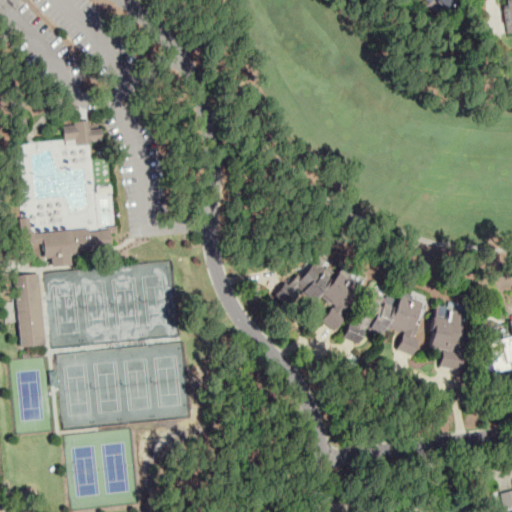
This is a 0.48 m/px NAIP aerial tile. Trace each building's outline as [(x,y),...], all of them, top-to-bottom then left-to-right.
[(430,0),(443,11),(452,0),(430,0)] [(505,34),(511,32),(511,0),(507,0),(508,6),(502,6),(505,34)] [(62,140),(74,140),(74,144),(101,143),(100,128),(88,129),(88,122),(61,123),(62,140)] [(105,161),(94,162),(96,183),(108,182),(105,161)] [(108,248),(106,228),(27,236),(28,246),(41,244),(43,261),(51,260),(52,269),(71,266),(70,252),(108,248)] [(360,284),(323,264),(307,294),(327,305),(318,321),(334,330),(360,284)] [(17,347),(44,344),(37,273),(10,276),(17,347)] [(424,302),(397,292),(394,302),(366,291),(354,323),(347,320),(343,330),(361,336),(364,328),(381,334),(384,326),(401,333),(396,348),(411,353),(415,341),(411,339),(424,302)] [(437,367),(457,370),(465,311),(432,306),(427,347),(440,349),(437,367)] [(511,360),(511,318),(507,319),(510,336),(485,341),(492,373),(508,369),(507,362),(511,360)] [(511,511),(511,490),(498,492),(501,511),(511,511)]
